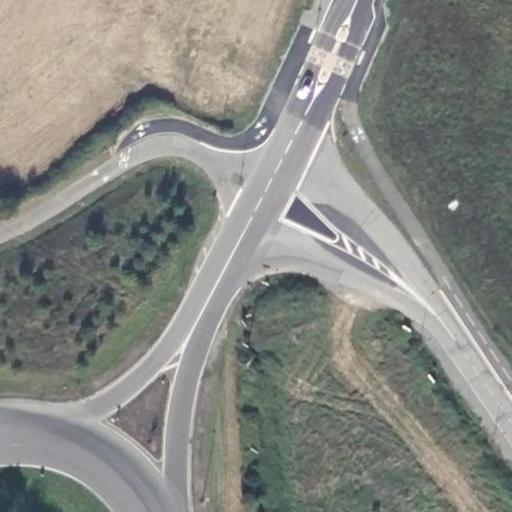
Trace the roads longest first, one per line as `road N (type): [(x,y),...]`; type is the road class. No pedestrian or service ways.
road 1 (residential): [(0,232),(166,143),(229,161),(268,188)]
road 2 (unclassified): [(443,315),(293,141)]
road 3 (unclassified): [(230,260),(281,250),(443,315)]
road 4 (tertiary): [(175,511),(178,429),(203,314)]
road 5 (tertiary): [(203,314),(157,361),(70,423)]
road 6 (tertiary): [(357,0),(293,141)]
road 7 (primary): [(173,511),(132,458),(70,423)]
road 8 (unclassified): [(443,315),(511,417)]
